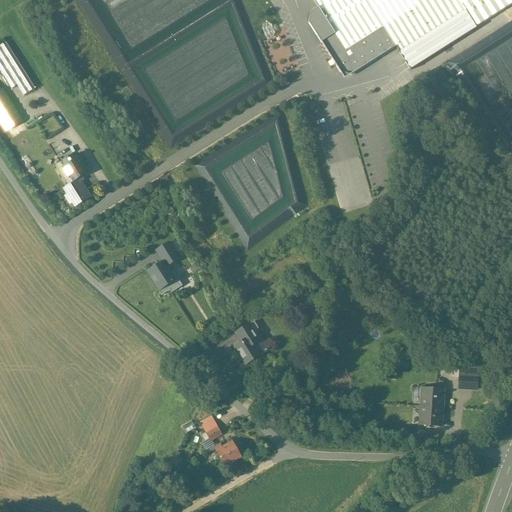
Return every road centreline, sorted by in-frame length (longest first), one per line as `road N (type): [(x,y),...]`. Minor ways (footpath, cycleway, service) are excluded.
road 1 (unclassified): [(0,166),(134,323),(288,451)]
road 2 (unclassified): [(288,451),(511,455)]
